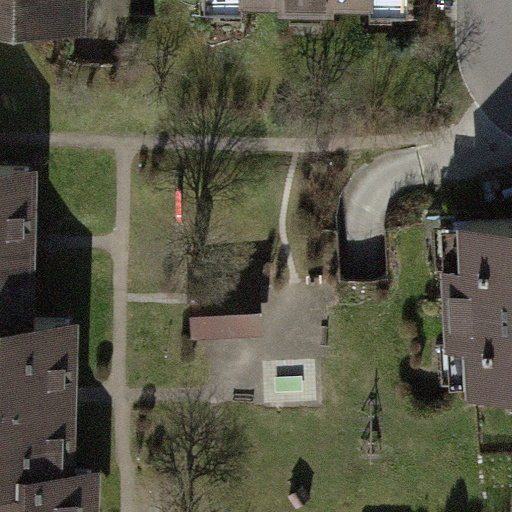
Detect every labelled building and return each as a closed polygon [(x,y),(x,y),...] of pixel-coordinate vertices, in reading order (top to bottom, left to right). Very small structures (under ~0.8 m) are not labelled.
[(0,0),(0,24),(84,26),(84,0),(0,0)] [(372,0),(237,0),(237,2),(275,3),(277,11),(333,12),(334,3),(372,4),(372,0)] [(0,311),(40,312),(43,159),(0,157),(0,311)] [(511,216),(455,220),(458,261),(439,262),(444,346),(463,345),(466,391),(511,389),(511,216)] [(188,262),(192,338),(264,334),(260,258),(188,262)] [(24,462),(80,463),(83,313),(40,312),(0,311),(0,478),(24,479),(24,462)] [(0,511),(104,511),(105,463),(80,463),(24,462),(24,479),(0,478),(0,511)]
